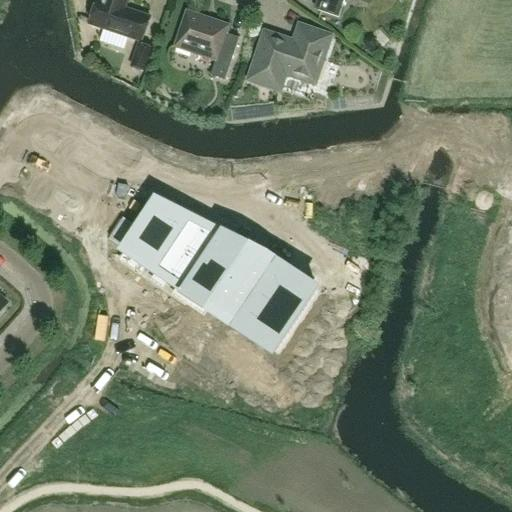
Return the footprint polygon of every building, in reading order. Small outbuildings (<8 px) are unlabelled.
[(127,0),(104,0),(103,2),(98,0),(95,6),(91,7),(88,15),(92,18),(89,24),(143,42),(151,18),(125,9),(127,0)] [(344,0),(322,0),(318,11),(339,18),(344,0)] [(216,61),(211,76),(225,81),(240,39),(226,34),(229,27),(187,13),(175,47),(216,61)] [(250,81),(280,91),(286,74),(315,84),(331,37),(300,27),(295,43),(265,34),(250,81)] [(138,44),(131,67),(147,72),(155,49),(138,44)] [(262,348),(266,351),(271,354),(272,351),(270,350),(311,288),(313,290),(315,287),(265,254),(261,260),(250,253),(253,248),(178,210),(177,211),(179,212),(177,216),(154,204),(122,253),(187,295),(185,297),(209,313),(212,309),(223,317),(221,321),(262,348)]
